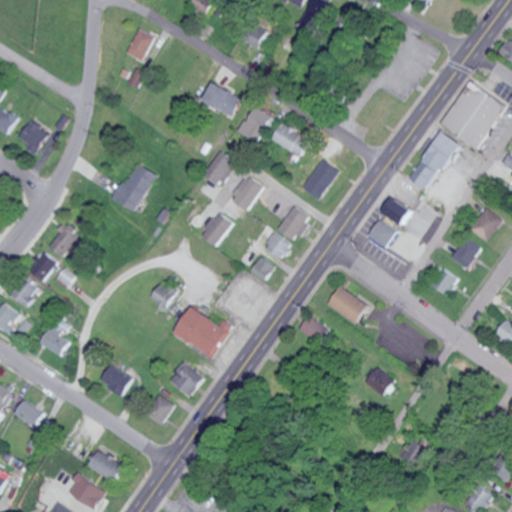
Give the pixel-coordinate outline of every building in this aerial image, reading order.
[(288,0),(289,0),(304,8),(307,0),(288,0)] [(261,48),(270,29),(253,21),(244,40),(261,48)] [(144,59),(153,34),(136,28),(126,53),(144,59)] [(127,82),(137,87),(144,72),(135,67),(127,82)] [(480,146),(509,102),(474,80),(445,124),(480,146)] [(205,101),(236,115),(244,96),(213,82),(205,101)] [(243,131),(262,142),(268,131),(272,134),(281,118),(258,105),(243,131)] [(0,127),(12,132),(19,114),(0,107),(0,127)] [(21,138),(30,142),(27,148),(38,153),(48,132),(40,128),(43,124),(31,118),(21,138)] [(286,122),(276,138),(304,155),(314,140),(286,122)] [(415,178),(433,189),(461,139),(442,129),(415,178)] [(221,184),(237,160),(223,151),(207,174),(221,184)] [(344,168),(326,157),(308,187),(326,198),(344,168)] [(115,198),(135,210),(157,173),(137,161),(115,198)] [(234,198),(250,209),(267,185),(251,174),(234,198)] [(415,207),(394,197),(387,212),(408,222),(415,207)] [(296,239),(313,215),(298,205),(281,228),(296,239)] [(505,219),(488,207),(473,229),(490,241),(505,219)] [(203,234),(217,244),(234,222),(220,211),(203,234)] [(373,238),(391,247),(401,229),(383,219),(373,238)] [(70,249),(75,254),(85,243),(67,226),(51,244),(64,255),(70,249)] [(287,257),(295,243),(275,232),(267,246),(287,257)] [(482,246),(466,237),(454,258),(470,267),(482,246)] [(33,270),(45,280),(60,261),(44,249),(36,260),(39,262),(33,270)] [(254,269),(267,280),(278,266),(264,255),(254,269)] [(76,276),(65,267),(58,277),(69,286),(76,276)] [(449,294),(459,276),(443,267),(433,285),(449,294)] [(44,286),(28,276),(15,295),(31,306),(44,286)] [(167,308),(178,292),(163,281),(152,297),(167,308)] [(332,302),(360,323),(372,305),(344,285),(332,302)] [(0,307),(0,323),(12,330),(23,312),(4,301),(0,307)] [(178,332),(216,356),(235,325),(226,319),(223,323),(194,305),(178,332)] [(498,334),(511,340),(511,321),(506,319),(498,334)] [(65,354),(72,340),(62,335),(66,327),(55,321),(44,344),(65,354)] [(174,381),(195,395),(208,376),(186,362),(174,381)] [(103,381),(130,398),(141,380),(114,364),(103,381)] [(385,395),(397,379),(379,366),(367,381),(385,395)] [(0,417),(14,390),(0,382),(0,417)] [(179,402),(161,393),(150,413),(168,422),(179,402)] [(48,410),(26,399),(18,415),(40,426),(48,410)] [(511,444),(496,469),(511,479),(511,477),(511,444)] [(95,465),(122,481),(131,465),(105,449),(95,465)] [(0,491),(4,492),(12,471),(0,466),(0,491)] [(112,491),(85,472),(73,489),(100,508),(112,491)] [(476,511),(484,511),(496,494),(479,482),(464,504),(476,511)] [(52,511),(78,511),(61,500),(52,511)]
